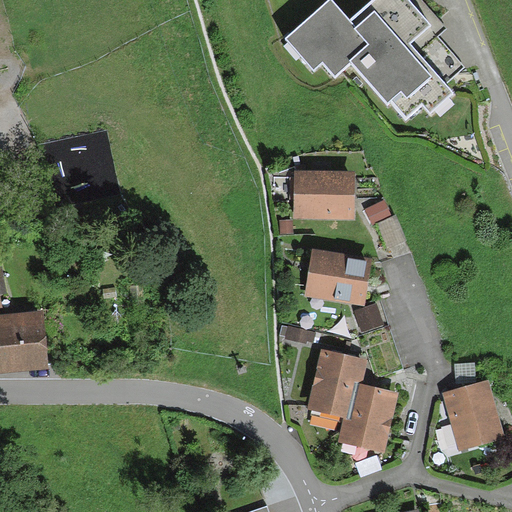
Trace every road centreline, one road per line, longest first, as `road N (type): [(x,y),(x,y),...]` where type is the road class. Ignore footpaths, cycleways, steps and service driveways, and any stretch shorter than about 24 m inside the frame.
road 1 (residential): [(317,511),(279,444),(219,406),(149,392),(0,391)]
road 2 (residential): [(511,129),(453,0)]
